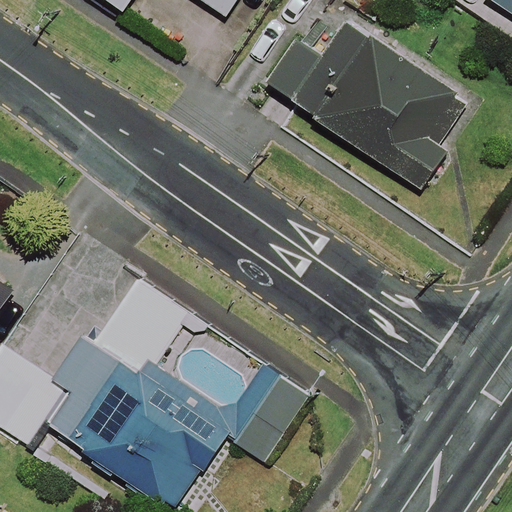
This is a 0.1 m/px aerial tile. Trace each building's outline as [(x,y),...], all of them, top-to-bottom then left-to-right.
[(241,0),(110,0),(129,13),(138,0),(205,0),(230,17),(241,0)] [(511,0),(495,0),(511,11),(511,0)] [(469,104),(355,26),(332,60),(308,44),(277,88),(430,192),(454,158),(439,148),(469,104)] [(195,320),(142,280),(93,344),(105,353),(74,393),(5,340),(0,345),(0,425),(31,450),(51,424),(167,511),(180,511),(237,438),(154,374),(195,320)] [(0,315),(15,294),(0,282),(0,315)] [(273,465),(311,400),(276,380),(238,445),(273,465)]
